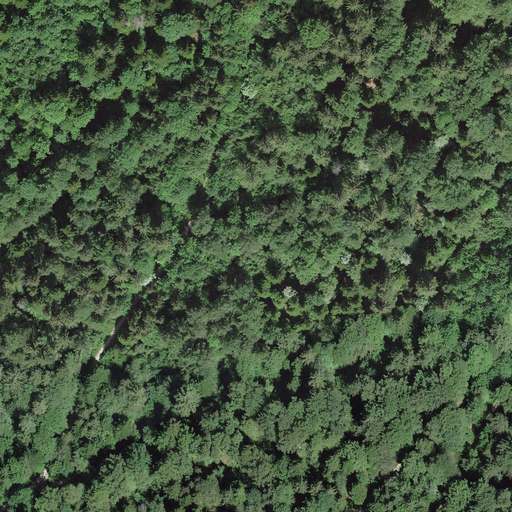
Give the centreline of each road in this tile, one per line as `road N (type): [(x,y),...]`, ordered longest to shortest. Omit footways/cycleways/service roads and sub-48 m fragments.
road 1 (track): [(0,511),(180,420),(464,334)]
road 2 (track): [(349,366),(511,183)]
road 3 (track): [(363,511),(511,349)]
road 4 (track): [(441,511),(511,374)]
